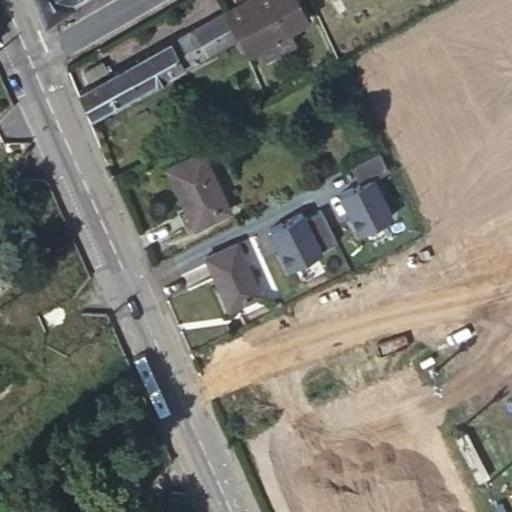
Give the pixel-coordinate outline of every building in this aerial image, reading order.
[(34,0),(43,23),(71,5),(69,1),(70,0),(34,0)] [(253,46),(281,30),(305,17),(296,0),(242,0),(224,10),(238,35),(246,50),(253,46)] [(238,35),(224,10),(108,74),(100,60),(79,71),(87,85),(77,91),(91,116),(238,35)] [(289,43),(281,30),(253,46),(260,58),(289,43)] [(193,227),(229,210),(199,149),(164,167),(193,227)] [(340,191),(359,229),(390,213),(371,176),(386,168),(378,149),(350,163),(359,181),(340,191)] [(303,210),(271,226),(290,264),(322,248),(321,246),(337,238),(321,207),(305,215),(303,210)] [(226,309),(260,294),(236,241),(204,257),(226,309)]
